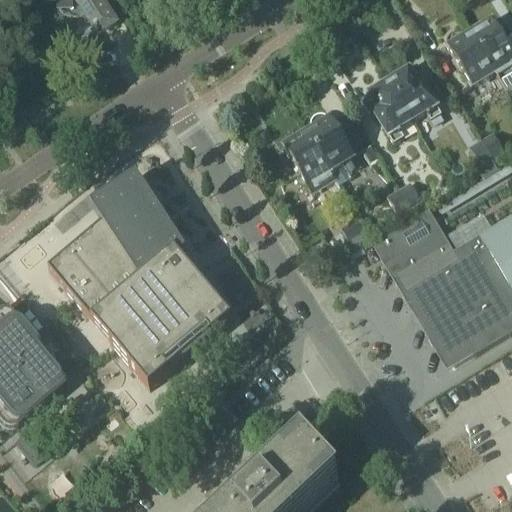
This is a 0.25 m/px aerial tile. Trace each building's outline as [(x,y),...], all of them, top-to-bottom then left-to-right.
[(44,0),(45,5),(76,3),(98,39),(117,26),(100,0),(44,0)] [(472,41),(495,78),(507,97),(511,93),(511,49),(507,40),(501,43),(493,29),(472,41)] [(446,50),(446,52),(447,54),(448,55),(471,93),(495,78),(472,41),(465,45),(464,44),(463,43),(461,42),(460,41),(458,40),(457,40),(455,40),(453,41),(452,41),(450,42),(449,43),(448,44),(447,46),(447,47),(446,49),(446,50)] [(386,84),(412,126),(424,119),(429,127),(440,121),(412,74),(405,79),(402,75),(386,84)] [(370,94),(373,98),(365,103),(393,149),(404,142),(399,134),(412,126),(386,84),(370,94)] [(312,137),(308,139),(334,183),(336,182),(340,190),(352,183),(350,180),(361,173),(332,124),(330,126),(327,123),(324,122),(322,121),(319,121),(316,122),(314,125),(312,127),(311,131),(311,133),(312,137)] [(308,139),(284,154),(310,197),(334,183),(308,139)] [(493,139),(480,146),(492,165),(505,158),(493,139)] [(480,146),(469,153),(480,172),(492,165),(480,146)] [(198,279),(183,261),(187,259),(138,183),(91,213),(103,230),(49,276),(150,396),(170,379),(166,374),(209,339),(212,343),(232,326),(195,281),(198,279)] [(398,196),(411,216),(422,209),(410,189),(398,196)] [(411,216),(398,196),(386,203),(398,223),(411,216)] [(430,217),(380,248),(454,373),(511,338),(511,223),(454,258),(430,217)] [(359,223),(340,234),(350,251),(354,257),(372,246),(368,240),(359,223)] [(0,431),(2,434),(5,435),(8,436),(11,436),(14,435),(16,433),(59,397),(62,395),(63,392),(64,389),(63,386),(63,383),(61,380),(57,376),(27,340),(12,322),(10,320),(7,318),(4,318),(1,318),(0,318),(0,431)] [(16,447),(15,448),(16,450),(16,451),(32,469),(33,470),(34,470),(35,471),(37,470),(38,470),(45,464),(46,463),(46,461),(47,460),(46,459),(46,458),(30,439),(29,438),(28,438),(26,438),(25,438),(24,439),(17,445),(16,446),(16,447)] [(303,452),(239,511),(319,511),(341,492),(303,452)]
